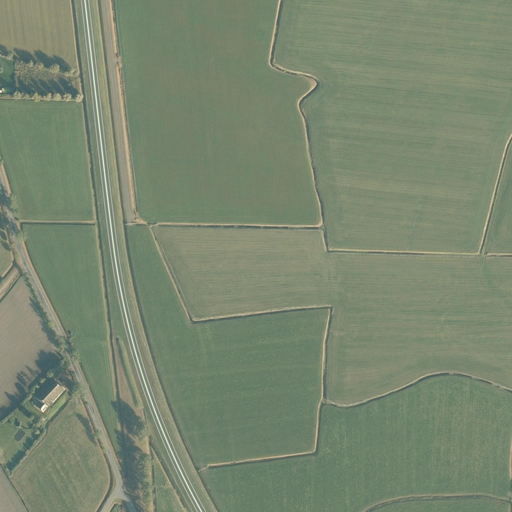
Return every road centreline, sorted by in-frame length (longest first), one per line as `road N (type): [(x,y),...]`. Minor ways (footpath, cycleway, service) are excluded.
road 1 (trunk): [(201,511),(149,398),(124,311),(84,0)]
road 2 (tertiary): [(117,489),(24,264),(0,183)]
road 3 (track): [(130,218),(104,0)]
